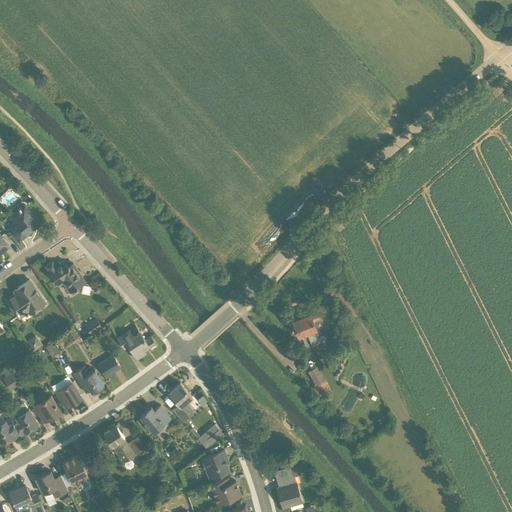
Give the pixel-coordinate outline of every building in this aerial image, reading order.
[(8,225),(20,239),(39,223),(24,205),(21,208),(20,208),(18,209),(19,210),(10,217),(14,221),(8,225)] [(0,252),(9,246),(0,233),(0,252)] [(64,283),(70,294),(86,283),(74,264),(69,268),(64,260),(55,266),(52,261),(46,265),(49,270),(60,286),(64,283)] [(28,312),(30,315),(46,303),(29,280),(15,290),(17,293),(8,299),(21,318),(28,312)] [(330,299),(326,292),(318,297),(322,304),(330,299)] [(350,318),(345,307),(338,311),(344,322),(350,318)] [(301,336),(307,349),(313,346),(308,333),(316,330),(318,335),(323,333),(326,334),(329,333),(330,330),(329,327),(326,326),(325,324),(319,310),(293,321),(299,337),(301,336)] [(90,334),(103,325),(98,317),(84,326),(90,334)] [(333,326),(336,334),(345,330),(342,323),(333,326)] [(65,329),(72,340),(79,335),(72,325),(65,329)] [(157,345),(151,335),(145,339),(139,330),(133,335),(130,329),(117,337),(125,349),(129,346),(137,358),(144,354),(142,350),(149,346),(151,349),(157,345)] [(33,351),(42,344),(36,335),(27,342),(33,351)] [(61,351),(54,341),(46,346),(52,357),(61,351)] [(25,355),(29,348),(23,345),(20,352),(25,355)] [(112,353),(98,362),(105,374),(120,365),(112,353)] [(12,373),(8,365),(2,369),(6,376),(12,373)] [(95,369),(89,372),(85,365),(73,372),(85,392),(90,389),(92,391),(104,384),(95,369)] [(317,365),(307,370),(319,394),(329,388),(317,365)] [(12,373),(4,378),(11,389),(19,384),(12,373)] [(39,377),(43,383),(48,380),(44,374),(39,377)] [(72,382),(57,391),(55,392),(65,408),(82,398),(72,382)] [(196,411),(187,400),(192,395),(181,382),(169,392),(179,403),(172,409),(183,422),(196,411)] [(33,405),(43,422),(61,411),(50,394),(33,405)] [(19,407),(22,413),(11,419),(20,434),(21,436),(26,433),(25,431),(38,424),(29,409),(28,409),(24,403),(22,402),(19,404),(19,407)] [(139,417),(153,433),(171,418),(160,405),(154,410),(151,406),(139,417)] [(14,435),(15,437),(20,434),(11,419),(10,417),(0,423),(0,439),(2,442),(14,435)] [(104,432),(123,463),(146,449),(138,436),(128,443),(117,425),(116,425),(114,423),(108,427),(110,429),(104,432)] [(198,437),(206,447),(212,442),(204,433),(198,437)] [(230,471),(225,460),(228,459),(224,449),(201,458),(209,478),(230,471)] [(89,477),(86,472),(92,469),(85,454),(79,457),(78,455),(63,462),(74,485),(82,481),(85,487),(87,488),(89,488),(91,487),(92,485),(92,483),(89,477)] [(282,481),(283,487),(277,489),(284,510),(291,508),(292,511),(304,508),(303,504),(304,504),(295,477),(302,475),(298,464),(292,466),(293,467),(275,473),(278,483),(282,481)] [(69,491),(61,474),(54,477),(51,471),(36,478),(43,493),(51,489),(55,497),(69,491)] [(216,497),(217,500),(218,504),(241,495),(236,481),(230,483),(228,478),(211,484),(216,497)] [(45,511),(36,493),(30,496),(25,486),(10,493),(16,507),(18,511),(45,511)] [(150,494),(142,498),(146,508),(154,504),(150,494)] [(66,503),(73,500),(71,495),(63,498),(66,503)]
